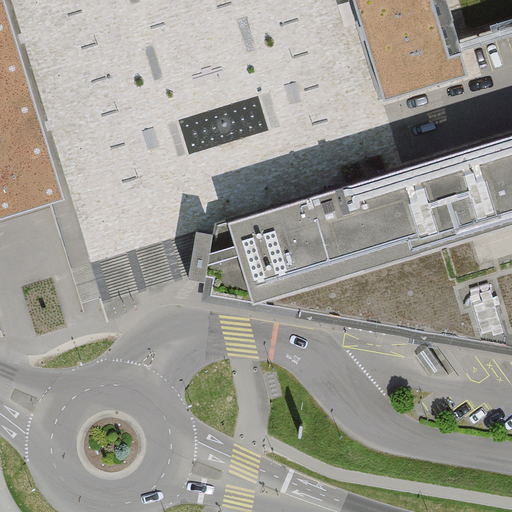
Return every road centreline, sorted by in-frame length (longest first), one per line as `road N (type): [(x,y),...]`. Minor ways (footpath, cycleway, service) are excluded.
road 1 (residential): [(137,388),(152,359),(176,339),(272,343),(322,365),(373,423),(403,440),(511,458)]
road 2 (primary): [(338,511),(172,462)]
road 3 (primary): [(51,422),(51,468),(62,487),(113,509)]
